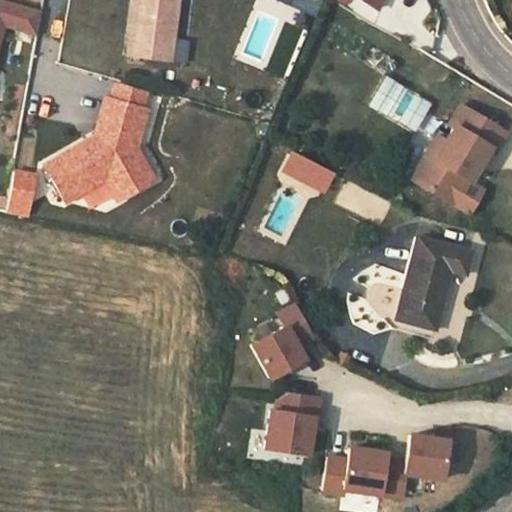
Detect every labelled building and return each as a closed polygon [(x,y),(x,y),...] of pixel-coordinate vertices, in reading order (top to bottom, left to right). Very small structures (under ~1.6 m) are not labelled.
[(40,10),(3,0),(0,0),(0,29),(2,23),(36,33),(40,10)] [(169,59),(176,0),(133,0),(127,54),(169,59)] [(270,0),(313,17),(320,0),(270,0)] [(173,40),(171,63),(184,63),(185,41),(173,40)] [(381,75),(364,106),(411,133),(429,103),(381,75)] [(135,146),(145,107),(141,106),(145,90),(114,82),(110,98),(103,96),(93,135),(43,163),(64,200),(104,177),(117,199),(153,178),(135,146)] [(407,179),(465,212),(479,189),(466,181),(486,147),(491,150),(502,131),(456,105),(445,124),(450,126),(441,141),(430,160),(416,164),(407,179)] [(433,136),(416,164),(430,160),(441,141),(433,136)] [(320,192),(329,172),(293,156),(285,177),(320,192)] [(35,175),(11,170),(4,210),(28,215),(35,175)] [(336,203),(369,216),(376,197),(343,185),(336,203)] [(281,187),(259,234),(280,244),(302,197),(281,187)] [(468,251),(412,236),(392,318),(394,319),(422,327),(431,329),(447,269),(462,273),(468,251)] [(276,313),(282,325),(250,343),(268,376),(302,358),(295,345),(312,336),(294,304),(276,313)] [(422,327),(394,319),(391,329),(420,336),(422,327)] [(287,391),(276,398),(274,409),(268,408),(262,447),(303,453),(309,415),(315,416),(318,396),(287,391)] [(383,462),(378,493),(398,496),(402,472),(439,478),(445,440),(407,434),(402,465),(383,462)] [(324,455),(319,490),(340,493),(340,488),(378,493),(383,462),(385,452),(346,446),(344,458),(324,455)]
